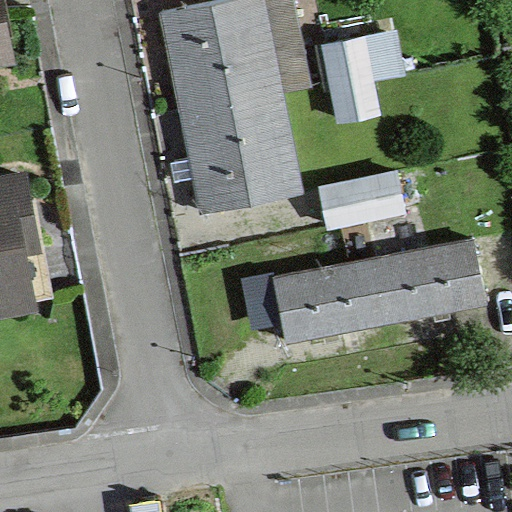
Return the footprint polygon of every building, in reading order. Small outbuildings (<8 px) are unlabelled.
[(185,105),(284,86),(268,0),(191,0),(166,5),(185,105)] [(268,0),(284,86),(314,80),(300,0),(268,0)] [(336,84),(373,74),(364,29),(328,37),(336,84)] [(380,106),(373,74),(336,84),(341,114),(380,106)] [(303,185),(284,86),(185,105),(204,202),(303,185)] [(406,204),(398,162),(322,179),(328,218),(406,204)] [(0,298),(31,293),(20,235),(33,231),(27,191),(22,170),(0,173),(0,298)] [(20,235),(31,293),(55,289),(38,190),(27,191),(33,231),(20,235)] [(477,234),(377,251),(387,313),(487,295),(477,234)] [(377,251),(280,268),(286,309),(291,329),(387,313),(377,251)] [(275,252),(247,256),(256,311),(285,305),(275,252)]
